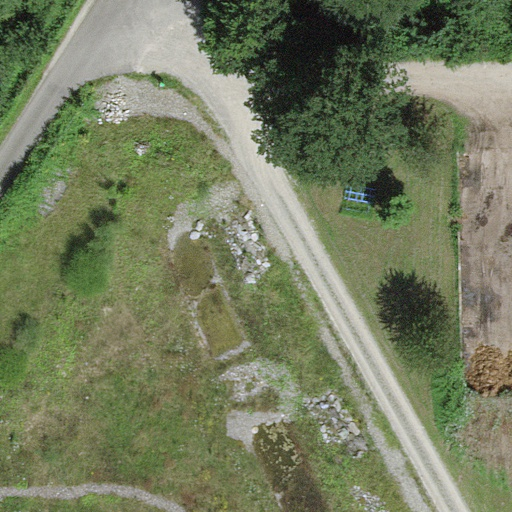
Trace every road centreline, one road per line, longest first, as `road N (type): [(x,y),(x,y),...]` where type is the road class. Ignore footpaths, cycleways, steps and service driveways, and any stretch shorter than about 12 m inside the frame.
road 1 (track): [(209,59),(454,511)]
road 2 (track): [(511,56),(209,59),(144,0)]
road 3 (unclassified): [(110,0),(0,176)]
